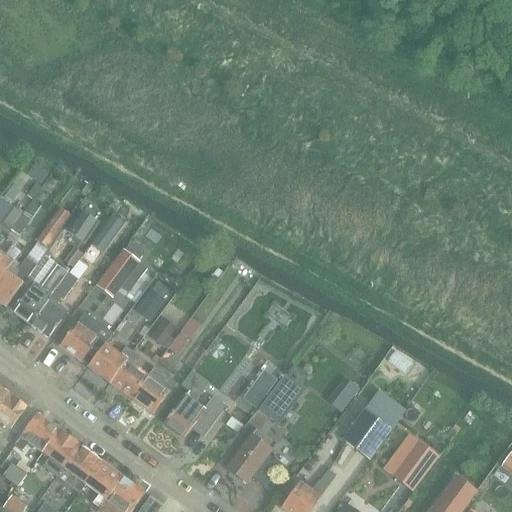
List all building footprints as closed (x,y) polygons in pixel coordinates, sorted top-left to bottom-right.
[(35,162),(27,174),(41,184),(49,172),(35,162)] [(20,202),(15,209),(13,207),(1,224),(18,237),(31,220),(40,208),(32,202),(28,207),(20,202)] [(59,209),(36,241),(48,250),(71,217),(59,209)] [(80,213),(68,232),(85,244),(98,225),(80,213)] [(101,253),(122,224),(110,216),(89,245),(101,253)] [(3,240),(0,244),(0,279),(5,273),(12,263),(13,261),(20,252),(12,246),(3,240)] [(125,249),(97,286),(112,298),(129,275),(139,263),(140,261),(146,253),(132,242),(126,250),(125,249)] [(73,268),(83,255),(75,249),(65,262),(73,268)] [(5,273),(0,279),(0,304),(5,308),(28,276),(36,267),(26,259),(20,266),(13,261),(12,263),(5,273)] [(139,263),(129,275),(137,281),(147,269),(139,263)] [(11,312),(29,325),(50,297),(67,274),(56,266),(43,284),(39,289),(32,283),(11,312)] [(216,266),(205,281),(212,286),(223,271),(216,266)] [(48,339),(66,313),(56,305),(60,299),(63,301),(78,281),(67,274),(50,297),(29,325),(48,339)] [(139,305),(134,312),(152,325),(169,302),(151,289),(139,305)] [(75,324),(59,347),(80,363),(86,354),(93,360),(104,344),(111,334),(98,324),(84,314),(76,325),(75,324)] [(191,315),(181,330),(191,337),(202,323),(191,315)] [(161,323),(150,338),(166,350),(167,349),(177,334),(161,323)] [(177,334),(167,349),(177,356),(188,342),(177,334)] [(109,384),(132,352),(125,348),(119,356),(104,344),(93,360),(87,368),(109,384)] [(130,399),(147,376),(132,366),(138,357),(132,352),(109,384),(130,399)] [(147,376),(130,399),(152,415),(174,384),(167,379),(168,378),(160,372),(155,368),(147,377),(147,376)] [(205,410),(195,403),(209,384),(192,371),(181,386),(188,392),(185,396),(185,395),(164,424),(184,439),(191,429),(203,438),(226,407),(213,398),(205,410)] [(286,377),(259,411),(278,425),(304,391),(286,377)] [(0,406),(9,395),(0,388),(0,406)] [(249,391),(242,400),(256,410),(262,401),(249,391)] [(378,391),(342,440),(369,460),(405,411),(378,391)] [(9,395),(0,406),(0,422),(10,430),(26,407),(9,395)] [(20,438),(14,446),(21,451),(27,443),(42,454),(59,431),(36,415),(20,437),(20,438)] [(255,429),(226,469),(247,484),(251,478),(265,488),(282,464),(268,454),(276,444),(255,429)] [(51,472),(57,477),(80,446),(59,431),(42,454),(49,459),(44,467),(51,472)] [(418,442),(393,477),(413,491),(438,456),(418,442)] [(102,462),(80,446),(57,477),(64,482),(70,474),(85,485),(102,462)] [(511,453),(500,468),(511,477),(511,453)] [(123,477),(102,462),(85,485),(100,496),(94,504),(100,508),(123,477)] [(27,475),(11,464),(3,477),(18,488),(27,475)] [(285,511),(309,511),(336,476),(328,470),(320,481),(318,480),(311,491),(299,482),(280,508),(285,511)] [(131,511),(145,493),(123,477),(100,508),(101,508),(97,511),(131,511)] [(446,493),(431,511),(461,511),(477,491),(467,484),(455,500),(446,493)] [(23,511),(27,507),(11,496),(2,509),(7,511),(23,511)] [(158,511),(162,506),(150,498),(139,511),(158,511)]
